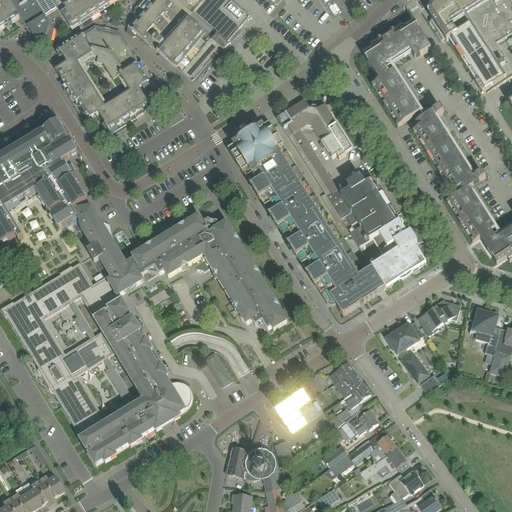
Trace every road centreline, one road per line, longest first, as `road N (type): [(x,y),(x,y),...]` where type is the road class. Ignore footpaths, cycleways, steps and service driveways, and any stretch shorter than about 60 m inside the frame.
road 1 (residential): [(280,382),(256,344),(204,326),(181,288),(145,310),(180,373),(199,377),(227,417)]
road 2 (tertiary): [(460,268),(456,243),(371,109),(344,69),(329,64)]
road 3 (residential): [(347,343),(314,315),(208,142)]
road 4 (tertiary): [(208,142),(118,191),(54,95)]
road 5 (residential): [(472,511),(347,343)]
road 6 (tertiary): [(208,142),(329,64)]
road 7 (tertiary): [(347,343),(460,268)]
road 8 (residential): [(404,0),(484,99)]
